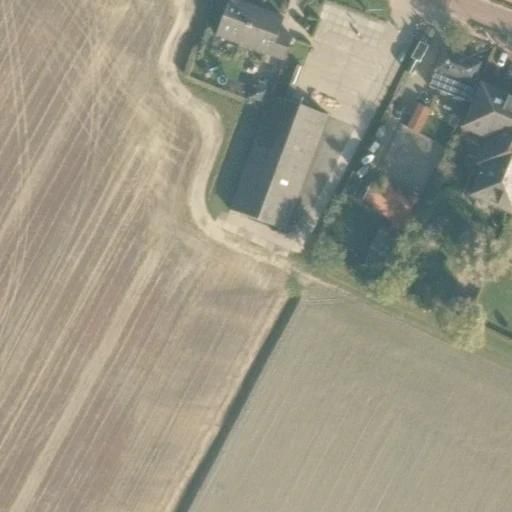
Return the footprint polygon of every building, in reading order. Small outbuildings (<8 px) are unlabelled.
[(283,18),(234,0),(227,0),(215,35),(283,60),(292,37),(277,32),(283,18)] [(472,83),(480,63),(444,49),(429,87),(468,102),(471,96),(476,84),(472,83)] [(472,195),(511,212),(511,211),(511,99),(482,86),(464,127),(490,137),(479,163),(476,171),(481,173),(472,195)] [(263,93),(252,88),(248,99),(259,104),(263,93)] [(227,209),(283,230),(327,116),(270,95),(227,209)] [(408,124),(421,130),(432,108),(419,102),(408,124)] [(371,183),(362,202),(373,207),(371,212),(400,227),(401,225),(405,226),(407,227),(420,201),(410,196),(407,201),(371,183)] [(503,267),(511,244),(511,224),(509,224),(493,262),(503,267)] [(387,257),(395,241),(379,232),(371,248),(387,257)] [(447,304),(446,309),(450,315),(465,322),(472,306),(456,299),(450,301),(447,304)]
